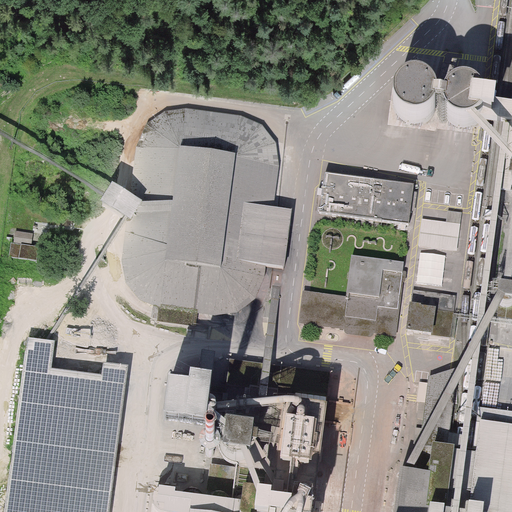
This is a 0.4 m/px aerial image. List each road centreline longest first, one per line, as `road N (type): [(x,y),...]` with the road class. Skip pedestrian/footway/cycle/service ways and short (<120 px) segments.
road 1 (unclassified): [(449,0),(315,142),(286,354)]
road 2 (track): [(4,157),(62,42),(111,0)]
road 3 (track): [(158,0),(298,82)]
